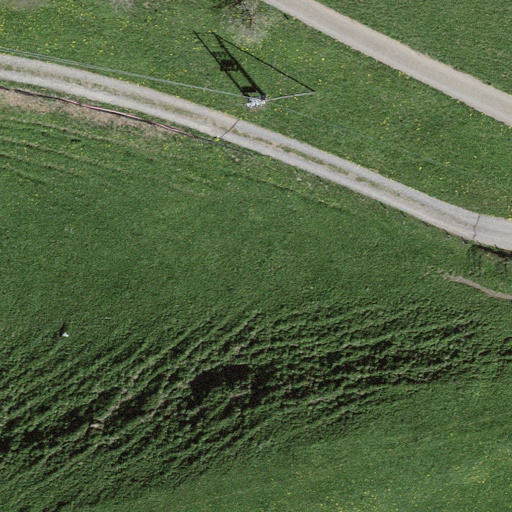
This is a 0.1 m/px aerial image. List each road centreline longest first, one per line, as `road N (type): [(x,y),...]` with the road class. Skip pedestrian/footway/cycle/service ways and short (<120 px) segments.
road 1 (track): [(511,225),(81,86),(0,75)]
road 2 (unclassified): [(511,111),(293,0)]
